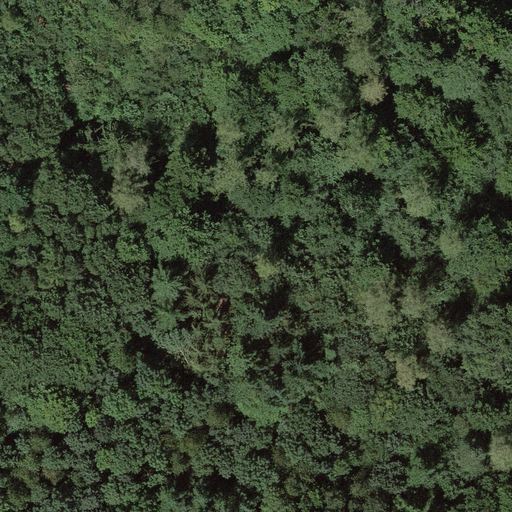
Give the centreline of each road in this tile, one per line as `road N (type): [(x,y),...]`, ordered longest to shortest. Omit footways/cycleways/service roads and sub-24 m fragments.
road 1 (motorway): [(366,511),(0,211)]
road 2 (motorway): [(0,394),(139,511)]
